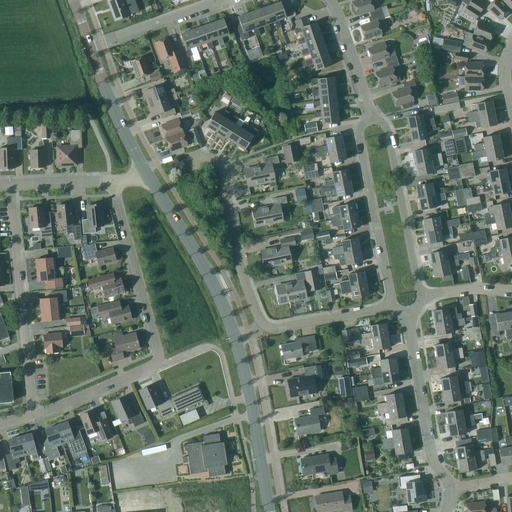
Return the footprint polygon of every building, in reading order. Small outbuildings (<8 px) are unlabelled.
[(123,0),(107,0),(115,21),(129,15),(123,0)] [(369,11),(371,17),(383,13),(381,7),(374,10),(370,0),(359,0),(353,2),(357,15),(369,11)] [(472,0),(468,7),(481,14),(484,7),(472,0)] [(500,20),(510,10),(498,0),(494,0),(487,8),(500,20)] [(511,0),(498,0),(510,10),(511,7),(511,0)] [(281,2),(270,6),(275,22),(274,22),(277,28),(281,27),(279,20),(286,18),(281,2)] [(274,22),(275,22),(270,6),(259,10),(265,26),(264,26),(266,32),(271,31),(268,24),(274,22)] [(468,7),(464,14),(477,20),(481,14),(468,7)] [(290,19),(295,15),(293,9),(287,11),(290,19)] [(249,13),(254,29),(253,29),(255,36),(260,34),(258,28),(264,25),(264,26),(265,26),(259,10),(249,13)] [(254,29),(249,13),(237,17),(243,33),(242,33),(245,40),(249,38),(247,31),(253,29),(254,29)] [(383,13),(371,17),(373,22),(361,26),(365,40),(382,34),(378,21),(385,19),(383,13)] [(302,32),(304,38),(304,39),(320,33),(317,23),(309,25),(306,17),(295,21),(297,28),(294,29),(296,34),(302,32)] [(223,19),(212,23),(218,38),(217,39),(219,45),(223,44),(221,37),(229,35),(223,19)] [(479,22),(473,35),(490,41),(495,28),(479,22)] [(211,41),(217,39),(218,38),(212,23),(201,27),(207,42),(206,43),(208,49),(213,47),(211,41)] [(191,30),(196,46),(195,46),(198,53),(202,51),(200,45),(206,43),(207,42),(201,27),(191,30)] [(196,46),(191,30),(180,34),(186,50),(185,50),(187,57),(192,55),(189,48),(195,46),(196,46)] [(462,46),(468,48),(485,55),(490,41),(473,35),(467,32),(462,46)] [(307,48),(308,49),(324,44),(320,33),(304,39),(304,38),(298,40),(299,45),(306,42),(307,48)] [(161,59),(168,57),(173,73),(186,68),(179,50),(173,52),(168,38),(155,42),(161,59)] [(441,49),(459,53),(461,43),(443,39),(441,49)] [(416,44),(419,52),(430,48),(428,40),(416,44)] [(309,53),(311,59),(311,60),(327,55),(324,44),(308,49),(307,48),(301,50),(303,55),(309,53)] [(384,58),(386,63),(397,60),(393,47),(386,49),(385,44),(368,49),(372,62),(384,58)] [(252,50),(246,52),(249,60),(255,58),(252,50)] [(279,60),(287,57),(285,52),(277,54),(279,60)] [(454,59),(466,62),(468,55),(455,53),(454,59)] [(327,55),(311,60),(311,59),(305,61),(306,66),(313,64),(315,71),(331,66),(327,55)] [(131,61),(137,78),(150,73),(146,63),(144,57),(144,56),(131,61)] [(395,67),(399,66),(397,60),(386,63),(388,69),(376,72),(380,86),(391,83),(391,84),(400,82),(395,67)] [(465,63),(465,77),(482,77),(482,63),(465,63)] [(150,76),(152,81),(161,78),(159,73),(150,76)] [(192,83),(200,80),(198,73),(190,76),(192,83)] [(458,77),(457,86),(464,86),(464,90),(482,91),(482,77),(465,77),(458,77)] [(143,91),(148,103),(175,94),(174,88),(165,92),(162,84),(165,83),(163,78),(149,83),(151,88),(143,91)] [(318,84),(318,90),(319,91),(335,89),(334,78),(317,80),(317,79),(310,79),(311,85),(318,84)] [(397,106),(401,105),(403,108),(404,109),(412,107),(413,104),(412,101),(413,101),(409,88),(416,86),(414,80),(402,84),(404,89),(393,93),(397,106)] [(319,95),(320,101),(320,102),(336,100),(335,89),(319,91),(318,90),(311,91),(312,96),(319,95)] [(458,101),(456,94),(456,93),(442,95),(443,104),(458,101)] [(148,103),(152,116),(160,113),(162,119),(176,114),(174,107),(171,109),(168,102),(177,98),(175,94),(148,103)] [(222,98),(228,102),(231,97),(225,94),(222,98)] [(321,112),(321,113),(337,111),(336,100),(320,102),(320,101),(312,102),(313,107),(320,106),(321,112)] [(467,113),(468,118),(493,113),(491,101),(476,104),(477,111),(467,113)] [(458,102),(446,105),(447,111),(460,109),(458,102)] [(447,111),(446,105),(433,107),(435,114),(447,111)] [(179,113),(181,119),(191,116),(189,110),(179,113)] [(215,132),(224,118),(225,119),(229,113),(225,110),(221,116),(214,112),(206,126),(215,132)] [(321,113),(321,112),(314,113),(314,118),(321,117),(322,125),(338,123),(337,111),(321,113)] [(493,113),(468,118),(469,123),(479,122),(480,128),(495,125),(493,113)] [(422,115),(406,118),(408,130),(434,124),(433,118),(423,120),(422,115)] [(215,132),(225,138),(234,124),(235,125),(239,119),(234,116),(231,122),(225,119),(224,118),(215,132)] [(161,125),(166,138),(183,132),(178,119),(161,125)] [(240,128),(235,125),(234,124),(225,138),(234,144),(243,130),(244,130),(248,125),(244,122),(240,128)] [(304,125),(305,133),(317,132),(316,124),(304,125)] [(434,124),(408,130),(411,142),(427,139),(425,132),(435,130),(434,124)] [(41,125),(41,139),(50,138),(50,125),(41,125)] [(201,142),(196,128),(189,130),(194,144),(201,142)] [(243,130),(234,144),(244,150),(253,136),(254,137),(258,131),(254,128),(250,134),(244,130),(243,130)] [(451,132),(453,139),(465,136),(464,129),(451,132)] [(56,167),(64,167),(64,166),(76,165),(76,148),(82,148),(81,130),(69,130),(70,146),(57,147),(57,159),(56,159),(56,167)] [(187,145),(183,132),(166,138),(170,151),(187,145)] [(439,134),(440,141),(452,139),(451,132),(439,134)] [(475,151),(500,146),(498,135),(482,138),(483,143),(473,145),(475,151)] [(316,148),(317,153),(342,148),(340,136),(325,139),(326,146),(316,148)] [(0,148),(0,169),(14,169),(13,150),(21,149),(21,137),(15,137),(7,137),(8,148),(0,148)] [(462,137),(454,139),(457,155),(466,153),(462,137)] [(297,140),(298,146),(311,144),(309,138),(297,140)] [(38,143),(38,150),(30,150),(31,168),(44,167),(43,142),(38,143)] [(299,160),(296,143),(282,146),(285,163),(299,160)] [(487,162),(502,159),(500,146),(475,151),(471,152),(473,159),(486,157),(487,162)] [(342,148),(317,153),(318,158),(328,156),(330,163),(345,160),(342,148)] [(413,152),(415,163),(441,158),(440,153),(430,155),(428,149),(413,152)] [(277,156),(264,159),(265,166),(244,170),(247,186),(274,181),(271,164),(279,163),(277,156)] [(415,163),(417,176),(433,173),(432,167),(442,165),(441,158),(415,163)] [(458,166),(459,172),(473,170),(471,163),(458,166)] [(302,167),(304,173),(317,171),(316,165),(302,167)] [(323,181),(324,187),(349,182),(347,169),(332,173),(333,179),(323,181)] [(481,185),(507,180),(505,169),(484,173),(485,179),(480,180),(481,185)] [(460,179),(474,176),(473,170),(459,172),(460,179)] [(317,171),(304,173),(305,181),(318,178),(317,171)] [(509,192),(507,180),(481,185),(483,192),(493,190),(494,195),(509,192)] [(336,196),(336,197),(352,194),(349,182),(324,187),(325,192),(329,191),(330,196),(332,197),(336,196)] [(416,186),(418,198),(444,193),(443,188),(433,190),(431,183),(416,186)] [(304,188),(295,190),(297,202),(306,201),(304,188)] [(444,193),(418,198),(421,210),(436,207),(435,202),(442,200),(442,198),(445,197),(444,193)] [(273,206),(252,210),(255,226),(280,222),(277,205),(280,205),(287,203),(286,196),(272,199),(273,206)] [(465,200),(466,206),(480,203),(479,197),(465,200)] [(94,227),(103,226),(100,203),(93,204),(94,205),(87,206),(88,219),(81,220),(83,234),(95,233),(94,227)] [(480,203),(466,206),(468,213),(481,210),(480,203)] [(507,203),(488,207),(489,214),(483,215),(484,220),(510,215),(507,203)] [(67,234),(72,233),(72,227),(73,226),(71,204),(57,205),(59,225),(66,225),(67,234)] [(333,215),(330,215),(331,221),(356,216),(354,204),(339,207),(332,208),(333,215)] [(322,205),(310,207),(311,213),(324,211),(322,205)] [(43,207),(29,208),(31,228),(39,227),(41,237),(52,236),(50,222),(44,223),(43,207)] [(511,227),(510,215),(484,220),(485,225),(495,223),(497,230),(511,227)] [(356,216),(331,221),(332,225),(342,224),(343,230),(358,227),(356,216)] [(423,220),(425,232),(450,226),(450,222),(439,224),(438,217),(423,220)] [(79,226),(73,226),(72,227),(72,233),(73,240),(74,240),(80,239),(79,226)] [(450,226),(425,232),(427,244),(443,241),(442,236),(452,234),(450,226)] [(300,232),(302,241),(313,238),(312,229),(300,232)] [(484,231),(472,233),(473,239),(485,237),(484,231)] [(460,243),(472,240),(473,239),(472,233),(459,236),(460,243)] [(473,239),(472,240),(473,247),(486,244),(485,237),(473,239)] [(490,249),(491,253),(511,249),(511,237),(495,241),(494,242),(495,248),(490,249)] [(281,247),(260,251),(263,267),(288,263),(285,246),(288,246),(295,244),(294,238),(280,240),(281,247)] [(343,248),(332,250),(333,255),(359,250),(357,238),(341,241),(343,248)] [(116,261),(112,248),(97,252),(94,244),(81,247),(85,261),(96,258),(98,265),(116,261)] [(56,248),(58,258),(71,257),(70,246),(56,248)] [(511,261),(511,249),(491,253),(492,259),(502,257),(503,264),(511,261)] [(359,250),(333,255),(334,260),(338,260),(339,266),(346,265),(362,262),(359,250)] [(469,258),(468,253),(446,258),(445,251),(429,254),(432,265),(457,260),(469,258)] [(35,260),(36,270),(55,269),(54,258),(35,260)] [(451,274),(450,274),(448,268),(458,266),(457,260),(432,265),(434,277),(441,276),(442,282),(452,280),(451,274)] [(335,266),(322,268),(323,273),(323,275),(336,272),(335,266)] [(297,282),(276,286),(279,303),(303,298),(300,282),(303,281),(306,280),(308,291),(320,289),(317,275),(323,273),(322,268),(316,270),(295,274),(297,282)] [(55,269),(36,270),(37,281),(44,281),(45,289),(64,287),(63,273),(56,274),(55,269)] [(340,288),(340,289),(366,283),(363,271),(348,275),(349,282),(339,284),(340,288)] [(324,275),(325,282),(337,280),(336,273),(324,275)] [(102,277),(87,281),(89,290),(102,287),(105,297),(124,292),(120,279),(114,280),(112,274),(102,277)] [(366,283),(340,289),(341,293),(351,291),(353,299),(368,296),(366,283)] [(51,298),(39,300),(40,310),(59,308),(59,303),(67,302),(66,290),(50,292),(51,298)] [(334,295),(337,294),(337,290),(327,292),(329,302),(335,301),(334,295)] [(109,303),(89,308),(91,316),(99,314),(101,318),(109,316),(111,324),(131,319),(128,305),(121,307),(119,301),(109,303)] [(469,306),(471,317),(477,316),(475,305),(469,306)] [(435,323),(460,319),(459,313),(455,314),(454,307),(433,311),(435,323)] [(59,308),(40,310),(41,321),(61,319),(59,308)] [(511,338),(507,312),(495,314),(496,321),(489,322),(491,336),(499,334),(498,330),(505,329),(506,339),(511,338)] [(0,313),(0,340),(9,337),(0,313)] [(66,319),(66,326),(86,324),(85,318),(79,319),(79,317),(66,319)] [(460,319),(435,323),(437,335),(452,332),(452,327),(465,325),(464,318),(460,319)] [(360,335),(361,339),(387,335),(385,324),(369,326),(370,334),(360,335)] [(69,327),(70,336),(83,335),(83,326),(69,327)] [(351,337),(350,330),(341,331),(343,343),(351,341),(361,339),(360,335),(351,337)] [(480,332),(468,334),(469,341),(481,339),(480,332)] [(61,334),(61,333),(43,335),(44,348),(46,348),(46,354),(59,352),(58,347),(62,346),(61,339),(66,338),(66,333),(61,334)] [(124,359),(122,353),(139,348),(135,333),(122,336),(121,333),(113,336),(116,348),(109,350),(113,362),(124,359)] [(387,335),(361,339),(362,345),(373,343),(374,350),(389,348),(387,335)] [(294,339),(294,343),(280,345),(283,360),(303,356),(302,353),(316,350),(314,336),(294,339)] [(451,350),(450,342),(434,345),(436,357),(462,353),(461,348),(451,350)] [(485,350),(471,351),(472,366),(486,365),(485,350)] [(345,354),(346,361),(359,359),(357,352),(345,354)] [(462,353),(436,357),(438,369),(454,367),(453,359),(463,357),(462,353)] [(359,359),(346,361),(347,368),(366,364),(365,357),(359,359)] [(381,367),(371,369),(372,374),(397,369),(395,357),(380,360),(381,367)] [(314,380),(326,377),(324,364),(303,368),(304,377),(286,380),(289,398),(316,393),(314,380)] [(486,366),(479,367),(480,374),(487,373),(486,366)] [(397,369),(372,374),(374,386),(400,381),(397,369)] [(0,401),(13,401),(10,372),(0,372),(0,401)] [(440,379),(442,390),(468,386),(467,381),(457,383),(456,376),(440,379)] [(349,377),(339,378),(340,386),(350,385),(349,377)] [(197,386),(169,398),(169,399),(161,403),(153,384),(139,390),(148,409),(156,406),(161,418),(175,412),(176,413),(203,401),(197,386)] [(488,384),(482,385),(483,392),(490,391),(488,384)] [(468,386),(442,390),(444,403),(460,400),(458,393),(468,391),(468,386)] [(354,395),(353,395),(354,403),(368,400),(366,392),(354,395)] [(377,404),(378,409),(404,404),(401,392),(386,395),(387,402),(377,404)] [(133,414),(125,396),(112,402),(120,422),(130,417),(134,427),(144,423),(139,412),(133,414)] [(404,404),(378,409),(378,413),(379,414),(389,412),(390,419),(386,419),(387,425),(399,423),(399,418),(406,416),(404,404)] [(297,435),(319,431),(317,416),(324,415),(323,407),(310,409),(311,416),(294,419),(297,435)] [(445,412),(447,424),(473,419),(472,415),(462,416),(461,409),(445,412)] [(80,415),(80,416),(87,435),(97,431),(101,441),(112,437),(106,423),(100,425),(93,410),(80,415)] [(193,416),(191,411),(179,416),(181,421),(193,416)] [(473,419),(447,424),(449,436),(465,433),(464,426),(474,425),(473,419)] [(74,455),(86,450),(81,436),(74,439),(67,421),(56,426),(62,444),(69,442),(74,455)] [(57,446),(62,444),(56,426),(44,430),(49,442),(43,443),(49,460),(61,456),(57,446)] [(393,437),(383,439),(384,444),(410,439),(408,427),(392,430),(393,437)] [(496,428),(489,429),(490,434),(491,440),(492,440),(492,442),(499,441),(496,428)] [(359,431),(360,437),(374,435),(373,429),(359,431)] [(31,433),(19,436),(24,455),(31,454),(32,459),(38,457),(36,451),(31,433)] [(223,442),(220,442),(218,433),(202,436),(203,441),(185,444),(187,456),(182,457),(183,463),(188,462),(190,474),(208,471),(209,477),(225,474),(223,465),(227,465),(223,442)] [(147,445),(154,441),(151,434),(144,437),(147,445)] [(478,443),(491,440),(490,434),(476,436),(478,443)] [(24,455),(19,436),(8,440),(12,453),(5,455),(9,471),(16,469),(14,463),(19,462),(18,457),(24,455)] [(501,464),(511,462),(511,458),(508,436),(504,437),(506,447),(499,448),(501,464)] [(410,439),(384,444),(385,449),(395,447),(396,454),(398,454),(409,452),(412,451),(410,439)] [(455,447),(457,459),(483,454),(482,450),(473,451),(471,444),(455,447)] [(374,460),(372,448),(363,450),(365,462),(374,460)] [(483,454),(457,459),(459,471),(475,468),(474,461),(484,460),(483,454)] [(488,455),(490,466),(496,465),(494,454),(488,455)] [(300,459),(303,475),(328,471),(329,475),(337,474),(336,469),(340,468),(340,462),(335,463),(334,459),(328,460),(327,455),(300,459)] [(98,456),(91,458),(93,464),(100,462),(98,456)] [(51,470),(47,457),(38,459),(42,473),(51,470)] [(415,502),(424,501),(423,492),(422,492),(421,481),(413,481),(412,475),(397,477),(399,487),(405,486),(407,505),(415,504),(415,502)] [(372,492),(371,481),(362,482),(363,493),(372,492)] [(205,511),(205,510),(190,511),(232,511),(230,489),(206,492),(207,511),(205,511)] [(342,511),(344,511),(351,511),(349,496),(342,497),(341,492),(314,497),(316,511),(319,511),(342,508),(342,511)] [(123,511),(122,498),(114,499),(115,511),(123,511)] [(483,502),(466,504),(466,511),(495,511),(495,507),(484,508),(483,502)]
